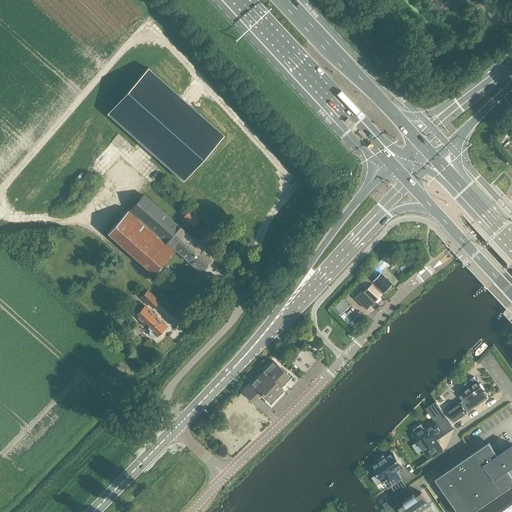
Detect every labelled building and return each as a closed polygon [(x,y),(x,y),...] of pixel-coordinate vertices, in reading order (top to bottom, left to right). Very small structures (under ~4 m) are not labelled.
[(435,0),(434,2),(444,13),(457,1),(455,0),(446,0),(443,3),(441,0),(435,0)] [(149,68),(108,113),(183,180),(223,135),(149,68)] [(97,183),(88,176),(70,197),(77,204),(97,183)] [(200,273),(214,257),(143,196),(130,212),(200,273)] [(190,210),(183,218),(194,227),(201,219),(190,210)] [(382,269),(389,261),(384,256),(376,264),(382,269)] [(373,272),(368,277),(375,284),(376,283),(384,292),(392,285),(382,274),(378,277),(373,272)] [(375,284),(368,277),(362,283),(367,289),(364,293),(362,291),(355,297),(366,309),(373,303),(382,294),(373,286),(375,284)] [(153,306),(158,300),(147,291),(142,297),(153,306)] [(334,309),(338,314),(348,305),(343,300),(334,309)] [(144,305),(134,314),(150,330),(149,331),(149,334),(151,336),(155,336),(155,335),(156,336),(165,327),(152,313),(148,317),(144,314),(148,310),(144,305)] [(241,390),(251,400),(255,397),(257,399),(263,393),(270,401),(282,388),(279,385),(289,376),(273,360),(251,383),(250,381),(241,390)] [(460,402),(460,401),(447,410),(455,421),(489,396),(484,390),(484,389),(483,387),(483,385),(481,382),(479,382),(478,380),(477,380),(474,376),(461,384),(465,389),(463,390),(464,392),(460,396),(463,400),(460,402)] [(427,407),(437,420),(438,422),(447,416),(436,401),(427,407)] [(429,456),(441,447),(438,442),(439,437),(444,434),(436,423),(428,428),(427,426),(424,428),(423,427),(422,424),(415,429),(416,431),(417,433),(414,435),(418,440),(424,449),(429,456)] [(436,478),(443,488),(450,498),(459,511),(473,511),(511,485),(511,473),(509,469),(511,466),(511,443),(498,454),(489,441),(436,478)] [(383,480),(385,479),(389,485),(402,477),(399,472),(404,468),(394,452),(386,457),(385,456),(379,460),(380,462),(374,466),(383,480)] [(389,489),(376,498),(380,504),(394,495),(389,489)] [(432,505),(427,499),(422,491),(416,495),(414,493),(403,500),(405,503),(399,507),(402,511),(433,511),(435,511),(431,506),(432,505)] [(396,497),(383,505),(388,511),(400,503),(396,497)] [(511,511),(511,502),(498,511),(511,511)]
